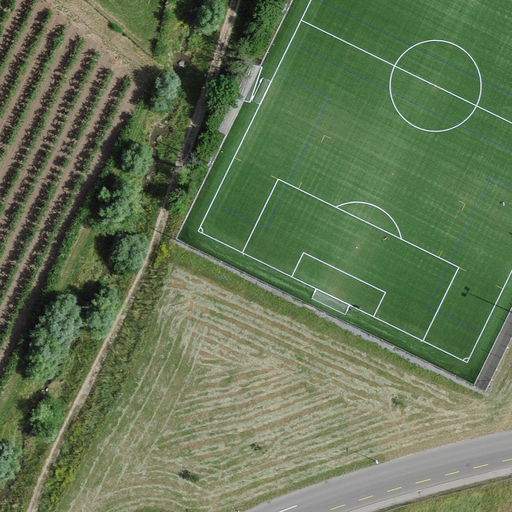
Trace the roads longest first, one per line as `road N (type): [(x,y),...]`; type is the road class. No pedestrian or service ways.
road 1 (track): [(236,0),(151,254),(33,511)]
road 2 (tertiary): [(511,448),(284,511)]
